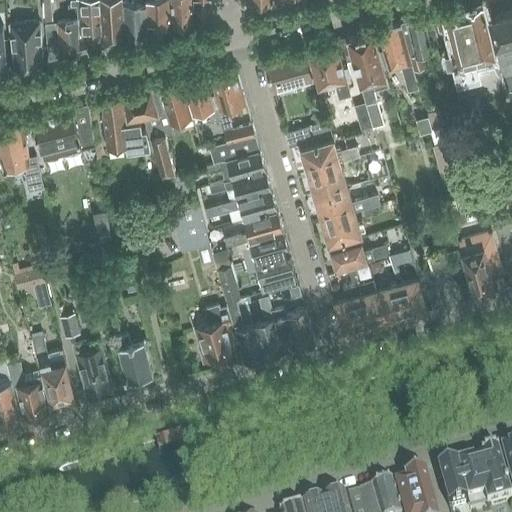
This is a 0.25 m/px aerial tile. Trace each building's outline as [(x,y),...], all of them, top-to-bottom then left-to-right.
[(50,0),(43,0),(48,59),(61,55),(81,50),(78,3),(72,4),(68,4),(70,17),(53,21),(50,0)] [(71,0),(72,4),(78,3),(81,50),(102,44),(98,0),(71,0)] [(98,0),(102,44),(124,38),(122,0),(98,0)] [(122,0),(124,38),(147,32),(145,0),(122,0)] [(145,0),(147,32),(172,25),(170,0),(145,0)] [(170,0),(172,25),(194,20),(193,0),(170,0)] [(193,0),(194,20),(214,15),(213,0),(193,0)] [(437,13),(437,14),(437,15),(440,26),(440,27),(441,28),(441,29),(442,30),(443,30),(444,31),(449,50),(445,51),(448,63),(452,62),(458,85),(482,79),(478,66),(500,60),(489,17),(484,0),(475,0),(443,9),(440,10),(439,11),(438,11),(438,12),(437,13)] [(511,10),(489,17),(500,60),(505,78),(511,106),(511,10)] [(410,34),(404,35),(414,69),(425,66),(422,52),(432,49),(424,14),(407,19),(410,34)] [(15,68),(43,60),(40,18),(10,21),(15,68)] [(400,20),(378,26),(390,68),(401,65),(408,90),(419,87),(414,69),(404,35),(400,20)] [(360,82),(367,105),(373,126),(384,123),(377,98),(374,88),(388,84),(373,27),(347,34),(360,82)] [(308,44),(311,52),(322,93),(338,89),(339,91),(352,87),(348,75),(352,74),(348,59),(343,60),(339,45),(337,37),(328,39),(308,44)] [(273,85),(299,78),(300,82),(313,78),(305,45),(266,55),(273,85)] [(236,63),(209,70),(215,92),(222,117),(222,118),(228,140),(229,141),(256,133),(252,121),(234,126),(229,107),(247,102),(236,63)] [(205,71),(182,78),(192,112),(193,112),(193,113),(208,109),(212,120),(222,118),(222,117),(215,92),(211,93),(207,79),(205,71)] [(182,78),(159,84),(173,132),(173,133),(182,131),(179,120),(193,116),(192,112),(182,78)] [(152,85),(123,92),(127,121),(141,119),(143,127),(147,127),(150,138),(151,145),(150,145),(150,151),(155,150),(162,175),(176,172),(166,134),(173,132),(159,84),(152,85)] [(123,92),(101,98),(109,146),(114,145),(128,143),(129,147),(150,145),(151,145),(150,138),(147,127),(143,127),(141,119),(127,121),(123,92)] [(72,106),(32,117),(35,125),(41,149),(42,149),(44,157),(82,147),(82,148),(96,145),(89,103),(72,107),(72,106)] [(364,129),(373,126),(367,105),(358,108),(364,129)] [(445,108),(429,112),(433,128),(449,123),(445,108)] [(332,132),(328,119),(286,132),(290,145),(332,132)] [(24,120),(0,125),(0,153),(2,160),(4,168),(26,163),(28,172),(26,174),(30,191),(44,187),(37,154),(30,156),(29,144),(24,120)] [(228,140),(210,146),(214,161),(220,160),(227,158),(260,148),(256,133),(229,141),(228,140)] [(302,149),(301,152),(302,157),(304,159),(308,170),(340,160),(360,155),(357,144),(337,150),(333,137),(301,147),(302,149)] [(454,141),(434,146),(449,198),(468,193),(454,141)] [(260,148),(227,158),(232,177),(266,168),(260,148)] [(223,168),(220,160),(214,161),(204,164),(206,173),(223,168)] [(340,160),(308,170),(311,181),(310,184),(311,188),(314,190),(315,194),(348,184),(340,160)] [(387,163),(367,169),(370,178),(389,173),(387,163)] [(232,177),(209,184),(212,192),(235,186),(238,197),(272,187),(269,177),(266,168),(232,177)] [(348,184),(315,194),(316,198),(315,201),(317,206),(319,208),(322,219),(355,209),(363,207),(378,203),(380,202),(377,192),(352,200),(348,184)] [(238,197),(205,206),(207,215),(241,206),(244,216),(277,207),(272,187),(238,197)] [(381,211),(378,203),(363,207),(366,215),(381,211)] [(200,204),(172,212),(180,240),(190,237),(192,247),(198,245),(211,242),(200,204)] [(242,231),(224,235),(227,245),(250,238),(284,229),(278,209),(245,219),(248,231),(242,232),(242,231)] [(355,209),(322,219),(325,230),(325,233),(326,238),(328,239),(329,242),(362,232),(358,220),(355,209)] [(253,250),(241,253),(244,262),(256,258),(289,249),(285,233),(284,229),(250,238),(251,242),(253,250)] [(476,233),(461,237),(462,239),(459,240),(474,294),(495,288),(488,263),(500,260),(492,231),(477,235),(476,233)] [(390,252),(387,242),(364,248),(360,236),(330,245),(337,268),(389,253),(390,252)] [(410,247),(390,252),(389,253),(394,269),(398,268),(397,263),(413,258),(410,247)] [(289,249),(256,258),(258,266),(265,289),(298,279),(291,256),(289,249)] [(429,257),(433,269),(422,272),(433,308),(443,305),(437,282),(452,277),(445,252),(429,257)] [(228,300),(237,297),(241,297),(242,296),(233,265),(231,265),(219,269),(225,292),(228,300)] [(42,266),(15,273),(19,287),(45,280),(42,266)] [(419,275),(398,281),(407,313),(415,311),(418,312),(423,310),(425,309),(428,307),(419,275)] [(373,279),(356,284),(358,292),(356,293),(366,325),(376,322),(379,323),(383,322),(385,320),(386,319),(377,287),(375,288),(373,279)] [(49,292),(46,281),(34,284),(37,295),(49,292)] [(346,296),(335,299),(344,328),(345,331),(348,330),(351,331),(355,329),(357,328),(366,325),(356,293),(358,292),(356,284),(354,285),(353,281),(343,283),(346,296)] [(398,281),(377,287),(386,319),(388,319),(391,319),(395,318),(397,316),(407,313),(398,281)] [(269,317),(255,321),(265,355),(285,349),(275,315),(273,308),(269,294),(259,297),(264,314),(268,313),(269,317)] [(237,297),(228,300),(229,305),(233,320),(245,361),(265,355),(255,321),(241,325),(240,321),(243,320),(237,297)] [(211,321),(197,325),(202,342),(201,342),(206,360),(231,352),(229,345),(235,343),(229,321),(233,320),(229,305),(221,307),(220,303),(207,307),(211,321)] [(284,304),(273,308),(275,315),(285,349),(316,340),(306,306),(286,312),(284,304)] [(66,334),(80,331),(76,312),(61,315),(66,334)] [(153,373),(144,338),(132,341),(129,332),(117,335),(119,345),(128,379),(153,373)] [(44,333),(32,335),(37,355),(40,354),(41,360),(52,400),(63,397),(66,399),(71,398),(73,394),(75,394),(65,356),(64,356),(62,347),(48,350),(44,333)] [(85,338),(73,341),(86,391),(97,388),(98,390),(100,392),(111,389),(112,387),(112,384),(113,384),(103,346),(100,335),(85,339),(85,338)] [(21,359),(8,363),(10,373),(13,384),(17,386),(25,415),(37,411),(40,413),(46,411),(48,408),(50,408),(48,401),(42,378),(40,368),(24,372),(21,359)] [(0,420),(7,419),(10,421),(17,419),(19,416),(21,415),(13,384),(10,373),(0,375),(0,420)] [(511,447),(502,451),(511,485),(511,447)] [(511,498),(499,452),(438,469),(449,508),(468,501),(484,497),(487,506),(511,499),(511,498)] [(405,482),(394,485),(401,511),(436,511),(426,472),(404,478),(405,482)] [(360,490),(348,493),(352,511),(401,511),(393,481),(360,490)] [(347,511),(343,496),(305,506),(306,511),(347,511)]
